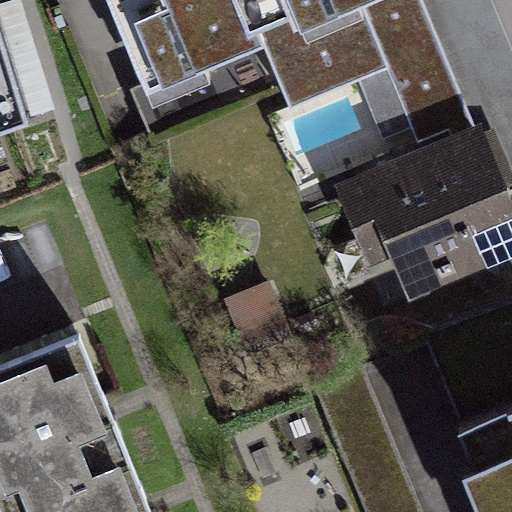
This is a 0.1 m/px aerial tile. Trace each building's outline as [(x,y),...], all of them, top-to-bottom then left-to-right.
[(119,0),(152,79),(261,34),(289,101),(388,60),(418,133),(472,111),(426,0),(119,0)] [(0,45),(0,125),(23,118),(0,45)] [(511,205),(479,128),(364,176),(412,289),(511,246),(511,205)] [(78,337),(0,370),(0,498),(6,511),(153,511),(104,398),(78,337)] [(511,511),(511,393),(460,415),(498,511),(511,511)]
